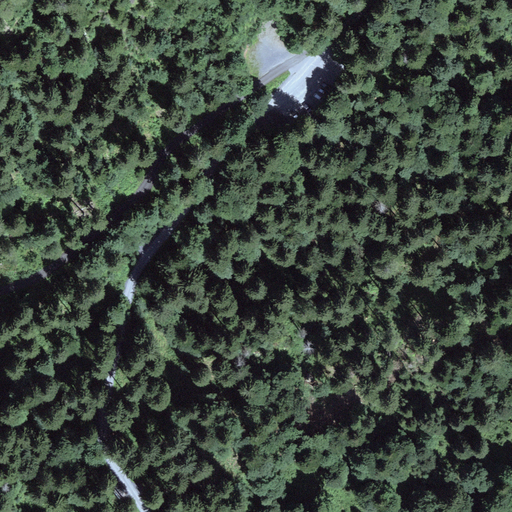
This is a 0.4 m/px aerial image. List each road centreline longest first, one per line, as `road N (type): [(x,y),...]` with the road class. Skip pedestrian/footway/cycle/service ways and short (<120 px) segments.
road 1 (track): [(313,45),(297,79),(209,171),(137,278),(106,436),(143,511)]
road 2 (unclassified): [(356,0),(313,45),(174,153),(102,229),(0,291)]
